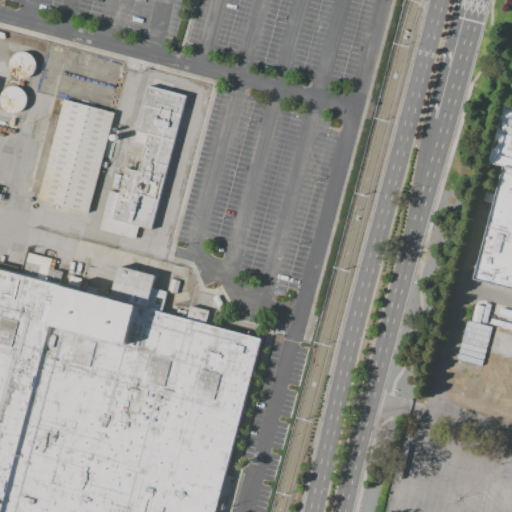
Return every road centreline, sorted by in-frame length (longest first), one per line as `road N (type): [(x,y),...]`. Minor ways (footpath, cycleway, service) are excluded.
road 1 (primary): [(441,0),(312,511)]
road 2 (primary): [(340,511),(446,122)]
road 3 (primary): [(446,122),(476,0)]
